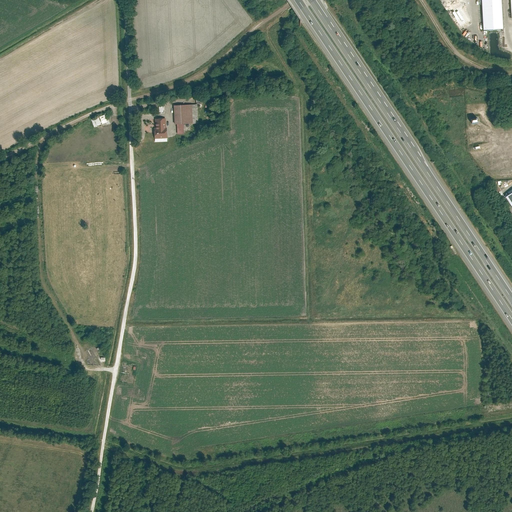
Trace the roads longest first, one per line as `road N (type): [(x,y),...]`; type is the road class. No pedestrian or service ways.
road 1 (track): [(103,449),(188,470),(511,420)]
road 2 (motorway): [(298,0),(511,319)]
road 3 (track): [(131,164),(135,257),(91,511)]
road 4 (motorway): [(511,299),(324,19)]
road 5 (unclassified): [(131,164),(125,0)]
